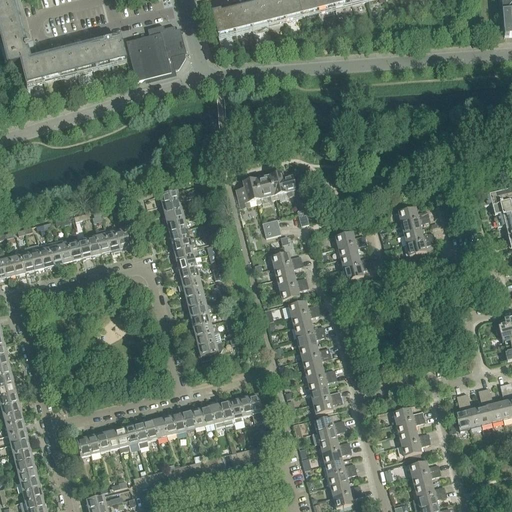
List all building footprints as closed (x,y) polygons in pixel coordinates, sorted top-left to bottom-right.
[(12,0),(0,0),(0,37),(8,68),(20,65),(26,88),(127,63),(121,42),(37,63),(33,45),(27,46),(27,44),(24,45),(12,0)] [(287,0),(213,19),(218,39),(351,6),(352,8),(384,0),(287,0)] [(504,39),(511,38),(511,0),(501,2),(503,29),(504,39)] [(180,48),(180,47),(178,48),(176,38),(177,37),(175,37),(174,33),(176,33),(176,32),(175,29),(164,31),(163,28),(148,32),(150,39),(126,45),(136,85),(171,76),(171,74),(179,72),(186,60),(185,57),(182,57),(181,54),(181,53),(180,48)] [(282,176),(270,179),(276,203),(280,201),(279,197),(286,195),(287,200),(296,197),(292,179),(284,181),(282,176)] [(270,179),(256,182),(260,202),(261,201),(270,199),(271,204),(276,203),(270,179)] [(243,185),(245,191),(236,193),(241,211),(250,209),(249,205),(256,203),(257,207),(262,206),(261,201),(260,202),(256,182),(243,185)] [(511,191),(482,199),(484,209),(492,207),(500,205),(502,206),(511,203),(511,191)] [(160,198),(160,199),(159,199),(159,202),(161,202),(162,208),(180,204),(178,194),(160,198)] [(500,205),(492,207),(494,218),(497,218),(503,216),(505,218),(511,216),(511,203),(502,206),(500,205)] [(162,208),(161,209),(162,212),(163,211),(164,218),(183,213),(180,204),(162,208)] [(415,211),(398,215),(401,226),(429,219),(427,214),(417,216),(415,211)] [(305,212),(298,214),(301,229),(309,227),(305,212)] [(164,218),(165,218),(164,218),(164,221),(165,221),(167,227),(185,222),(183,213),(164,218)] [(497,220),(495,220),(497,230),(505,228),(511,226),(511,216),(505,218),(503,216),(497,218),(497,220)] [(421,233),(420,227),(430,224),(429,219),(401,226),(404,237),(421,233)] [(185,222),(167,227),(166,227),(167,230),(168,230),(169,237),(188,232),(185,222)] [(277,223),(262,226),(264,234),(279,230),(277,223)] [(130,225),(124,226),(125,231),(128,241),(134,240),(130,225)] [(116,230),(106,233),(107,236),(106,236),(111,255),(121,253),(116,234),(116,230)] [(279,230),(264,234),(266,241),(281,237),(279,230)] [(130,250),(128,241),(125,231),(116,234),(121,253),(124,252),(124,251),(130,250)] [(169,237),(168,237),(169,240),(170,240),(172,246),(190,241),(188,232),(169,237)] [(421,233),(404,237),(406,248),(434,241),(433,235),(422,238),(421,233)] [(352,235),(335,240),(338,251),(366,244),(364,238),(354,241),(352,235)] [(106,236),(97,239),(101,257),(102,257),(102,258),(105,257),(105,256),(111,254),(111,256),(111,255),(106,236)] [(95,258),(101,257),(97,239),(87,241),(92,259),(92,260),(95,259),(95,258)] [(287,239),(281,241),(282,248),(289,246),(287,239)] [(190,241),(172,246),(171,247),(171,250),(172,249),(174,256),(192,251),(197,250),(194,240),(190,241)] [(87,241),(78,243),(82,262),(83,262),(83,263),(86,262),(86,261),(92,259),(87,241)] [(426,255),(425,249),(436,246),(434,241),(406,248),(409,259),(426,255)] [(73,264),(68,246),(69,246),(68,242),(58,244),(63,266),(64,266),(64,267),(67,267),(67,266),(73,264)] [(69,246),(68,246),(73,264),(73,265),(76,264),(76,263),(82,262),(78,243),(69,246)] [(57,268),(63,266),(58,244),(48,246),(54,269),(54,270),(57,269),(57,268)] [(366,244),(338,251),(341,262),(358,257),(357,252),(367,249),(366,244)] [(48,270),(54,269),(48,246),(39,249),(44,271),(45,271),(45,272),(48,271),(48,270)] [(38,273),(44,271),(39,249),(38,247),(29,250),(30,255),(35,273),(35,274),(38,274),(38,273)] [(192,251),(174,256),(173,256),(174,259),(175,259),(176,265),(195,260),(192,251)] [(30,255),(21,258),(26,276),(26,277),(29,276),(29,275),(35,273),(30,255)] [(288,256),(271,260),(274,271),(302,264),(301,259),(290,262),(288,256)] [(358,257),(341,262),(343,272),(371,265),(370,260),(359,263),(358,257)] [(21,258),(11,260),(16,278),(17,279),(20,278),(19,277),(26,276),(21,258)] [(409,259),(402,261),(403,267),(411,265),(409,259)] [(10,280),(16,278),(11,260),(2,262),(6,281),(7,281),(7,282),(10,281),(10,280)] [(176,265),(175,265),(176,268),(177,268),(179,275),(197,270),(195,260),(176,265)] [(292,272),(303,269),(302,264),(274,271),(277,282),(294,278),(292,272)] [(371,265),(343,272),(346,284),(363,279),(362,273),(373,271),(371,265)] [(179,275),(178,275),(180,284),(181,284),(200,279),(202,279),(199,269),(197,270),(179,275)] [(294,278),(277,282),(279,293),(307,286),(306,281),(295,283),(294,278)] [(200,279),(181,284),(180,284),(183,294),(184,294),(184,293),(202,289),(200,279)] [(298,294),(309,291),(307,286),(279,293),(282,304),(299,300),(298,294)] [(184,294),(183,294),(183,297),(184,297),(186,303),(204,298),(202,289),(184,293),(184,294)] [(204,298),(186,303),(185,303),(186,306),(187,306),(188,312),(209,307),(207,308),(204,298)] [(306,304),(288,309),(291,320),(319,313),(318,307),(307,310),(306,304)] [(209,307),(188,312),(188,313),(187,313),(188,316),(189,316),(191,322),(209,317),(212,317),(209,307)] [(319,313),(291,320),(294,331),(311,326),(310,321),(321,318),(319,313)] [(191,322),(190,322),(191,325),(192,325),(193,331),(212,327),(209,317),(191,322)] [(500,329),(498,329),(500,336),(501,337),(502,336),(502,337),(511,334),(511,319),(504,322),(505,326),(500,327),(500,329)] [(311,326),(294,331),(297,342),(325,334),(323,329),(313,332),(311,326)] [(193,332),(192,332),(193,335),(194,335),(196,341),(214,336),(212,327),(193,331),(193,332)] [(325,334),(297,342),(299,352),(317,348),(315,342),(326,340),(325,334)] [(501,337),(501,338),(500,338),(502,345),(504,345),(506,351),(511,349),(511,348),(511,334),(502,337),(501,337)] [(196,341),(195,341),(195,344),(196,344),(198,350),(221,345),(219,335),(214,336),(196,341)] [(198,351),(197,351),(198,354),(199,354),(200,360),(201,360),(202,364),(210,362),(209,358),(220,355),(221,355),(223,351),(221,346),(221,345),(198,350),(198,351)] [(6,348),(0,349),(0,359),(8,357),(6,348)] [(317,348),(299,352),(302,363),(330,356),(329,351),(318,354),(317,348)] [(282,350),(274,352),(276,358),(281,357),(284,356),(282,350)] [(330,356),(302,363),(305,374),(322,370),(321,364),(331,362),(330,356)] [(9,364),(7,358),(8,358),(8,357),(0,359),(0,369),(10,367),(10,364),(9,364)] [(12,376),(13,376),(12,373),(11,373),(10,367),(0,369),(0,379),(12,376)] [(322,370),(305,374),(308,385),(336,378),(334,373),(324,375),(322,370)] [(12,376),(0,379),(0,389),(14,386),(15,386),(13,376),(12,376)] [(328,392),(326,386),(337,383),(336,378),(308,385),(310,396),(328,392)] [(17,395),(19,395),(19,392),(16,392),(14,386),(0,389),(0,399),(17,395)] [(504,404),(498,406),(503,423),(511,420),(511,413),(505,387),(500,389),(504,404)] [(489,391),(484,393),(492,426),(503,423),(498,406),(493,407),(489,391)] [(328,392),(310,396),(313,407),(341,400),(340,394),(329,397),(328,392)] [(478,394),(482,410),(477,411),(481,428),(492,426),(484,393),(478,394)] [(17,395),(0,399),(0,406),(1,410),(20,405),(19,402),(18,402),(17,395)] [(247,398),(252,418),(262,415),(257,396),(247,398)] [(467,397),(462,398),(470,431),(481,428),(477,411),(471,413),(467,397)] [(247,398),(238,401),(243,420),(252,418),(247,398)] [(462,398),(457,400),(461,415),(455,417),(459,434),(460,434),(470,431),(462,398)] [(341,400),(313,407),(316,418),(333,413),(332,408),(342,405),(341,400)] [(238,401),(228,403),(235,427),(244,425),(243,420),(238,401)] [(228,403),(219,405),(225,430),(235,427),(228,403)] [(20,405),(1,410),(3,419),(23,414),(20,405)] [(219,405),(209,408),(216,432),(225,430),(219,405)] [(207,410),(200,411),(205,430),(206,434),(216,432),(209,408),(206,409),(207,410)] [(197,412),(191,413),(195,432),(205,430),(200,411),(200,410),(197,411),(197,412)] [(410,411),(393,416),(396,427),(424,420),(423,415),(412,417),(410,411)] [(190,413),(187,413),(187,414),(181,416),(186,434),(195,432),(191,413),(190,414),(190,413)] [(22,415),(23,415),(23,414),(3,419),(6,429),(24,424),(25,423),(24,420),(23,421),(22,415)] [(178,416),(178,417),(172,418),(172,417),(176,437),(186,434),(181,416),(181,415),(178,416)] [(172,417),(162,420),(167,439),(176,437),(172,417)] [(159,421),(153,423),(157,441),(167,439),(162,420),(159,420),(159,421)] [(331,420),(314,424),(317,436),(345,428),(344,423),(333,426),(331,420)] [(416,433),(415,428),(425,425),(424,420),(396,427),(399,438),(416,433)] [(150,424),(143,425),(148,444),(157,441),(153,423),(152,422),(149,423),(150,424)] [(24,424),(6,429),(8,438),(26,433),(27,433),(26,430),(25,430),(24,424)] [(140,425),(140,426),(134,428),(140,452),(149,450),(148,444),(143,425),(143,424),(140,425)] [(375,424),(369,425),(371,433),(378,432),(375,424)] [(299,426),(293,428),(296,441),(303,439),(299,426)] [(130,428),(131,429),(124,430),(130,453),(131,455),(140,452),(134,428),(133,427),(130,428)] [(317,436),(312,437),(315,448),(320,446),(337,442),(336,437),(346,434),(345,428),(317,436)] [(124,429),(121,430),(121,431),(115,432),(120,451),(121,456),(130,453),(124,430),(124,429)] [(112,433),(105,435),(110,453),(120,451),(115,432),(115,433),(114,432),(111,432),(112,433)] [(29,443),(30,442),(29,439),(28,440),(26,433),(8,438),(10,447),(29,443)] [(416,433),(399,438),(402,449),(429,442),(428,436),(417,439),(416,433)] [(105,434),(102,435),(102,436),(96,437),(101,456),(110,453),(105,435),(105,434)] [(95,436),(93,437),(93,438),(87,440),(91,458),(101,456),(96,437),(95,436)] [(83,440),(77,442),(81,460),(91,458),(87,440),(86,440),(86,439),(83,439),(83,440)] [(337,442),(320,446),(322,457),(350,450),(349,445),(338,448),(337,442)] [(429,442),(402,449),(404,460),(422,455),(420,450),(431,447),(429,442)] [(31,452),(32,452),(31,449),(30,449),(29,443),(10,447),(13,457),(31,452)] [(264,448),(267,461),(268,461),(268,460),(272,459),(273,459),(270,447),(264,448)] [(267,461),(264,448),(258,450),(262,462),(267,460),(267,461)] [(258,450),(253,451),(256,464),(256,463),(261,462),(262,462),(258,450)] [(305,450),(299,452),(299,453),(301,461),(308,460),(305,450)] [(350,450),(322,457),(325,468),(342,464),(341,458),(352,456),(350,450)] [(251,465),(251,464),(255,463),(255,464),(256,464),(253,451),(247,453),(250,465),(251,465)] [(31,452),(13,457),(15,466),(34,462),(33,462),(34,461),(34,458),(33,459),(31,452)] [(245,466),(250,465),(247,453),(241,454),(244,466),(245,466)] [(244,467),(244,466),(241,454),(236,456),(239,468),(239,467),(244,466),(244,467)] [(234,469),(238,468),(239,468),(236,456),(230,457),(233,469),(234,469)] [(228,471),(228,470),(233,469),(230,457),(224,458),(227,471),(228,471)] [(227,471),(224,458),(219,460),(222,472),(227,470),(227,471)] [(221,472),(222,472),(219,460),(213,461),(216,474),(217,473),(216,473),(221,472)] [(216,474),(213,461),(207,463),(210,475),(211,475),(211,474),(215,473),(216,474)] [(34,462),(15,466),(17,476),(37,471),(36,468),(35,468),(34,462)] [(210,475),(207,463),(202,464),(205,476),(210,475)] [(199,478),(199,477),(204,476),(204,477),(205,476),(202,464),(196,466),(199,478)] [(342,464),(325,468),(328,479),(356,472),(354,467),(344,469),(342,464)] [(426,465),(409,469),(412,480),(440,473),(438,468),(428,470),(426,465)] [(196,466),(190,467),(193,479),(194,479),(198,478),(199,478),(196,466)] [(193,479),(190,467),(185,468),(188,481),(188,480),(193,479)] [(182,482),(187,480),(187,481),(188,481),(185,468),(179,470),(182,482)] [(181,482),(182,482),(179,470),(173,471),(176,484),(177,483),(181,482)] [(37,478),(36,471),(37,471),(17,476),(20,485),(38,481),(39,480),(38,477),(37,478)] [(171,485),(171,484),(176,483),(176,484),(173,471),(168,473),(171,485)] [(348,485),(346,480),(357,477),(356,472),(328,479),(330,490),(348,485)] [(170,485),(171,485),(168,473),(162,474),(165,486),(170,485)] [(440,473),(412,480),(415,491),(432,486),(430,481),(441,478),(440,473)] [(162,474),(156,476),(159,488),(160,488),(160,487),(164,486),(164,487),(165,486),(162,474)] [(156,476),(151,477),(154,489),(159,488),(156,476)] [(148,491),(148,490),(153,489),(154,489),(151,477),(145,478),(148,491)] [(143,492),(147,490),(147,491),(148,491),(145,478),(139,480),(142,492),(143,492)] [(139,480),(133,481),(136,494),(137,493),(142,492),(139,480)] [(41,490),(42,490),(41,487),(40,487),(38,481),(20,485),(22,495),(41,490)] [(348,485),(330,490),(333,501),(361,494),(360,488),(349,491),(348,485)] [(432,486),(415,491),(417,502),(445,495),(444,489),(433,492),(432,486)] [(41,490),(22,495),(25,504),(43,500),(44,499),(43,496),(42,497),(41,490)] [(361,494),(333,501),(336,511),(353,508),(352,502),(363,499),(361,494)] [(436,503),(447,500),(445,495),(417,502),(413,503),(414,511),(422,511),(437,508),(436,503)] [(86,503),(86,504),(85,504),(86,507),(87,507),(88,511),(92,511),(107,508),(106,504),(104,499),(86,503)] [(121,499),(110,502),(111,503),(106,504),(107,508),(123,504),(121,499)] [(34,511),(45,509),(46,509),(46,506),(45,506),(43,500),(25,504),(26,511),(34,511)]
